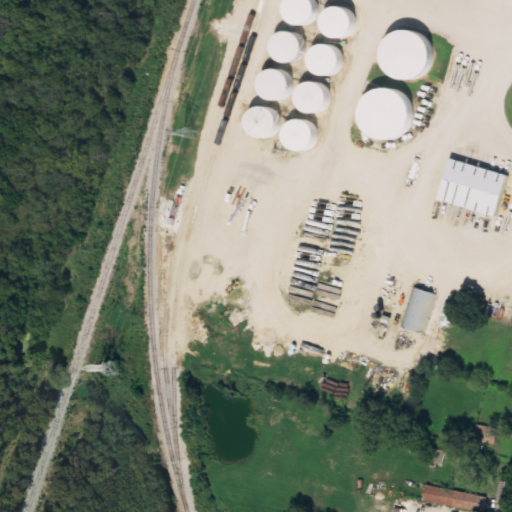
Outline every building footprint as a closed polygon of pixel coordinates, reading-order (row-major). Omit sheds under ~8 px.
[(302,27),(315,2),(312,0),(290,0),(282,16),(302,27)] [(332,7),(323,31),(343,39),(352,14),(332,7)] [(424,33),(389,30),(386,78),(421,80),(424,33)] [(279,37),(279,60),(297,60),(297,37),(279,37)] [(322,44),(309,64),(328,76),(341,56),(322,44)] [(260,79),(273,97),(287,87),(274,69),(260,79)] [(310,113),(328,102),(315,81),(297,91),(310,113)] [(360,130),(395,142),(409,98),(375,86),(360,130)] [(268,139),(275,114),(256,109),(250,133),(268,139)] [(306,153),(316,128),(294,120),(285,145),(306,153)] [(383,195),(380,149),(346,151),(348,197),(383,195)] [(508,175),(449,160),(438,201),(497,217),(508,175)] [(319,273),(356,274),(357,229),(320,228),(319,273)] [(302,334),(336,333),(335,285),(301,286),(302,334)] [(437,295),(414,288),(402,328),(425,335),(437,295)] [(444,452),(432,450),(430,461),(441,463),(444,452)] [(511,501),(511,483),(499,482),(498,500),(511,501)] [(422,503),(481,511),(482,511),(485,496),(425,487),(422,503)]
